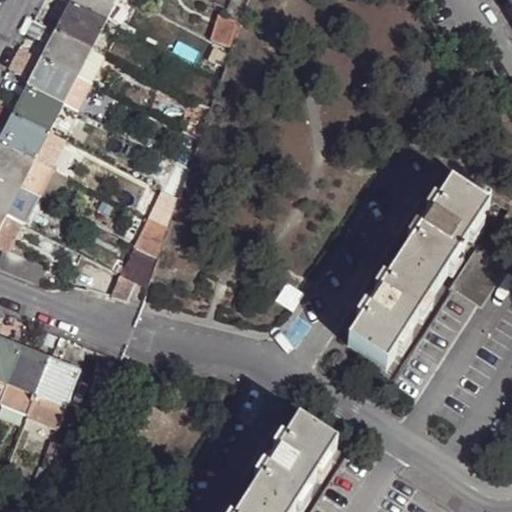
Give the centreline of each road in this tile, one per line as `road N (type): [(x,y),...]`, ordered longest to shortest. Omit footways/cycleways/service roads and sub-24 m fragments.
road 1 (residential): [(511,511),(511,78),(463,0)]
road 2 (residential): [(0,290),(127,337),(280,377)]
road 3 (residential): [(280,377),(499,511)]
road 4 (residential): [(280,377),(192,511)]
